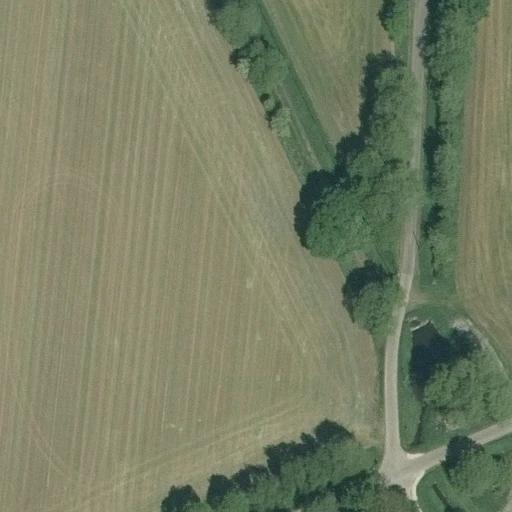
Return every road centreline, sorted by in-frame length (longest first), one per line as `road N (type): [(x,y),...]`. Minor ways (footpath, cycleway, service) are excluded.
road 1 (residential): [(395,479),(422,0)]
road 2 (track): [(225,0),(401,369)]
road 3 (residential): [(395,479),(511,426)]
